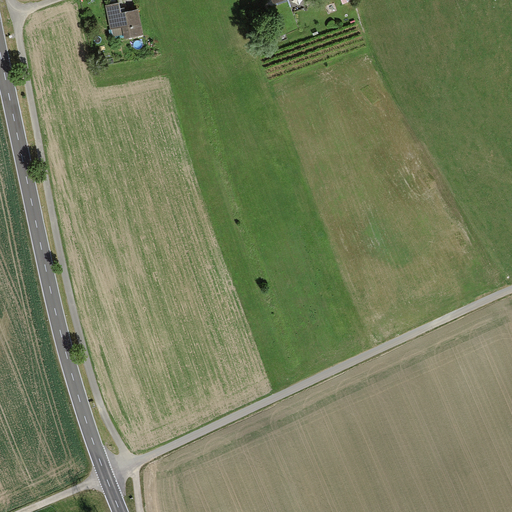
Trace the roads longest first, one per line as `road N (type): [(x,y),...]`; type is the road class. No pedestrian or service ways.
road 1 (tertiary): [(0,50),(58,323),(122,511)]
road 2 (track): [(133,463),(511,288)]
road 3 (track): [(22,511),(133,463)]
